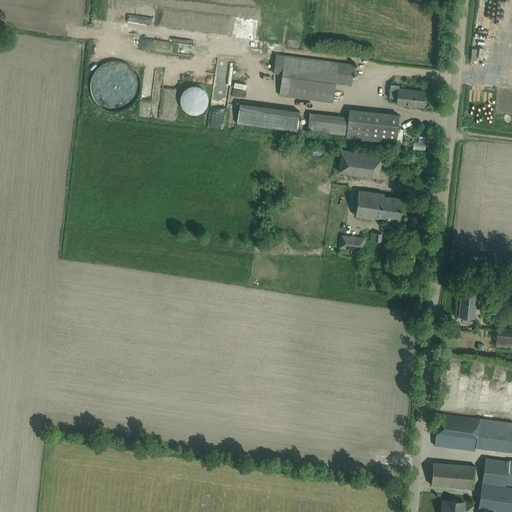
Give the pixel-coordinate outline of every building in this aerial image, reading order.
[(280,94),(332,102),(335,83),(351,85),(354,65),(285,56),(280,94)] [(422,107),(424,92),(399,89),(399,85),(390,84),(388,98),(397,99),(397,104),(422,107)] [(217,103),(216,124),(230,125),(231,103),(217,103)] [(299,111),(239,103),(237,123),(297,131),(299,111)] [(349,109),(348,119),(346,135),(346,137),(395,142),(398,115),(349,109)] [(346,135),(348,119),(309,114),(307,130),(346,135)] [(379,178),(382,156),(342,150),(342,154),(339,172),(347,174),(379,178)] [(323,211),(301,209),(298,228),(338,233),(340,213),(348,213),(351,186),(326,183),(323,211)] [(384,194),(358,191),(355,216),(372,218),(372,217),(399,221),(402,199),(383,196),(384,194)] [(381,242),(382,234),(371,233),(370,241),(381,242)] [(340,235),(339,248),(363,251),(365,239),(340,235)] [(458,316),(474,318),(477,291),(461,290),(458,316)] [(511,347),(511,330),(497,328),(494,345),(511,347)] [(511,452),(511,424),(439,413),(434,445),(475,452),(475,447),(511,452)] [(479,511),(484,511),(511,511),(511,486),(506,486),(506,484),(511,485),(511,461),(484,458),(479,511)] [(473,489),(475,466),(433,462),(431,485),(473,489)] [(442,502),(441,511),(445,511),(444,511),(462,511),(464,502),(446,500),(446,502),(442,502)]
